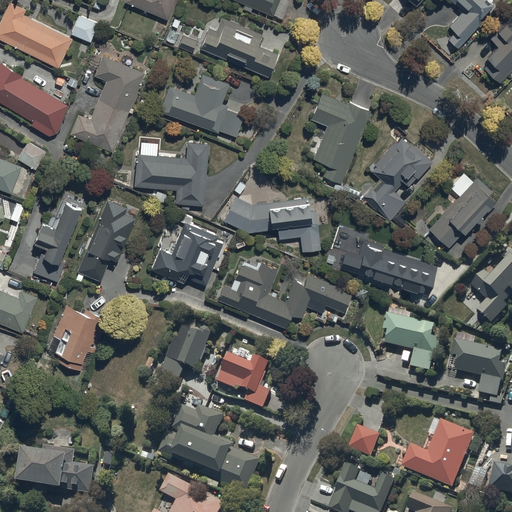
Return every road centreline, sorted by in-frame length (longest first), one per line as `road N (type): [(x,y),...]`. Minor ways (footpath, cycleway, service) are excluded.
road 1 (residential): [(511,162),(434,97),(381,70),(344,30)]
road 2 (residential): [(279,511),(327,407),(330,375)]
